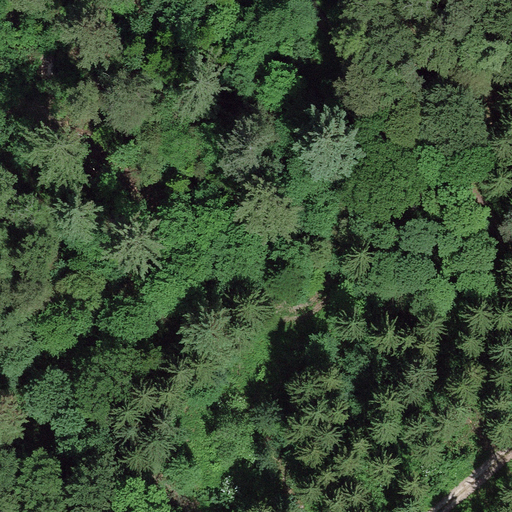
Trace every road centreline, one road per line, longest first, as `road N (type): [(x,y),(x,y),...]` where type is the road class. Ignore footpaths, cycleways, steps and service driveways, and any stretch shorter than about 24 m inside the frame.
road 1 (track): [(511,255),(294,0)]
road 2 (track): [(511,425),(405,511)]
